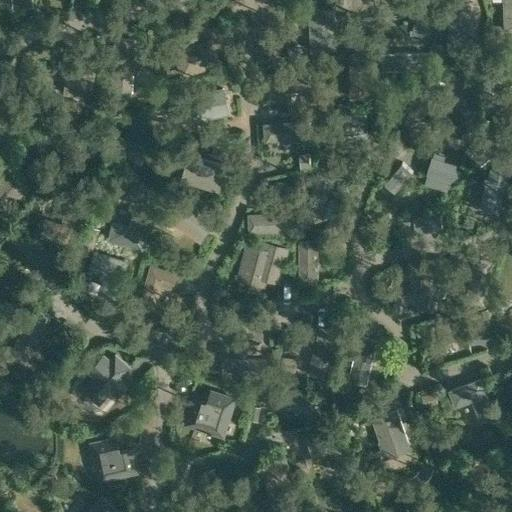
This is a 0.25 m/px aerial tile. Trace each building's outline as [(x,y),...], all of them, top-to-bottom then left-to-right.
[(32,0),(13,0),(14,9),(33,8),(32,0)] [(417,0),(412,33),(430,36),(436,0),(417,0)] [(450,2),(446,51),(465,52),(468,3),(450,2)] [(337,49),(335,8),(308,10),(310,51),(337,49)] [(114,38),(111,90),(130,91),(133,39),(114,38)] [(213,38),(174,51),(182,76),(222,62),(213,38)] [(381,54),(381,70),(426,70),(426,54),(381,54)] [(485,54),(482,105),(501,106),(504,55),(485,54)] [(349,55),(349,99),(368,99),(368,55),(349,55)] [(68,56),(65,95),(93,97),(96,58),(68,56)] [(453,69),(451,115),(469,116),(472,70),(453,69)] [(310,71),(268,74),(270,91),(312,88),(310,71)] [(405,82),(405,130),(425,130),(425,82),(405,82)] [(187,94),(191,122),(230,115),(225,88),(187,94)] [(367,113),(323,117),(325,134),(368,130),(367,113)] [(309,120),(265,123),(267,141),(310,138),(309,120)] [(427,173),(428,173),(451,180),(452,180),(458,162),(445,158),(446,154),(434,150),(427,173)] [(181,178),(193,182),(227,194),(236,169),(202,156),(189,152),(181,178)] [(494,160),(480,208),(497,213),(511,165),(494,160)] [(403,163),(385,183),(395,192),(413,171),(403,163)] [(28,186),(10,167),(0,176),(0,210),(1,212),(28,186)] [(317,169),(305,210),(324,215),(335,174),(317,169)] [(45,216),(40,235),(73,244),(84,203),(67,198),(61,221),(45,216)] [(185,198),(170,220),(201,240),(216,218),(185,198)] [(113,220),(108,237),(145,246),(155,208),(137,203),(131,225),(113,220)] [(294,212),(250,213),(251,230),(294,229),(294,212)] [(441,216),(414,218),(415,231),(442,229),(441,216)] [(301,238),(301,283),(319,283),(319,238),(301,238)] [(247,244),(238,278),(260,284),(262,277),(280,282),(289,247),(265,241),(263,248),(247,244)] [(128,260),(92,250),(87,269),(104,274),(98,296),(117,302),(128,260)] [(473,258),(465,302),(484,305),(492,261),(473,258)] [(151,262),(139,302),(155,307),(162,286),(179,291),(184,272),(151,262)] [(424,264),(417,309),(436,312),(443,267),(424,264)] [(33,306),(7,352),(23,361),(49,315),(33,306)] [(479,312),(431,325),(436,344),(484,331),(479,312)] [(320,327),(309,373),(324,377),(335,331),(320,327)] [(360,335),(350,379),(367,383),(378,339),(360,335)] [(99,404),(111,391),(117,397),(134,378),(127,372),(132,366),(116,351),(110,357),(104,352),(87,371),(94,377),(83,389),(99,404)] [(222,359),(222,378),(269,378),(269,359),(222,359)] [(481,376),(448,388),(455,406),(472,399),(481,421),(496,415),(481,376)] [(266,386),(263,404),(314,412),(317,394),(266,386)] [(223,434),(234,398),(212,391),(209,404),(195,399),(188,424),(223,434)] [(397,406),(373,415),(387,455),(411,446),(397,406)] [(340,427),(308,438),(314,456),(331,450),(338,471),(353,466),(340,427)] [(117,437),(91,443),(99,479),(135,471),(130,448),(120,450),(117,437)] [(286,454),(260,462),(274,503),(300,495),(286,454)] [(229,511),(219,485),(193,495),(199,511),(229,511)] [(86,511),(118,511),(101,496),(86,511)]
